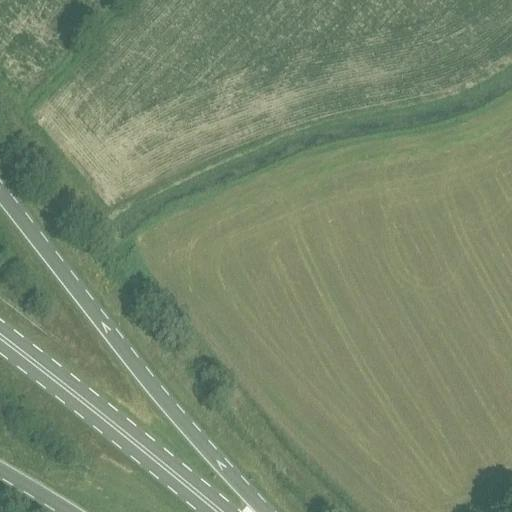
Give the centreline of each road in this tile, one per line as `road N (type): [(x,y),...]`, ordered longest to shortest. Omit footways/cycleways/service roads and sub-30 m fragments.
road 1 (primary): [(257,511),(0,193)]
road 2 (primary): [(221,511),(0,339)]
